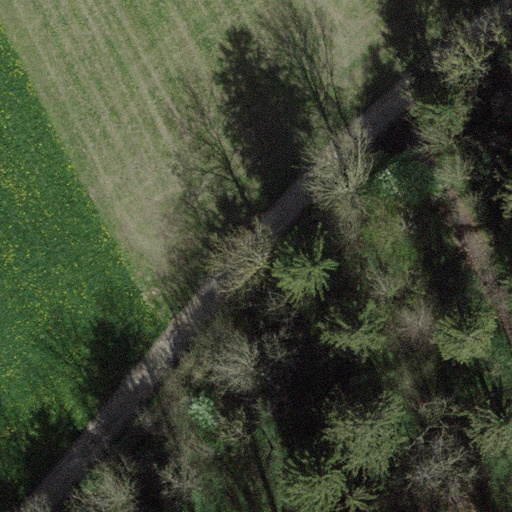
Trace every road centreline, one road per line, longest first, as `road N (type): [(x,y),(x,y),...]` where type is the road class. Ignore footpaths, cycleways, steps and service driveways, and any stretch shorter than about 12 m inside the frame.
road 1 (track): [(511,9),(362,123),(162,332),(21,511)]
road 2 (track): [(362,123),(483,309),(511,373)]
